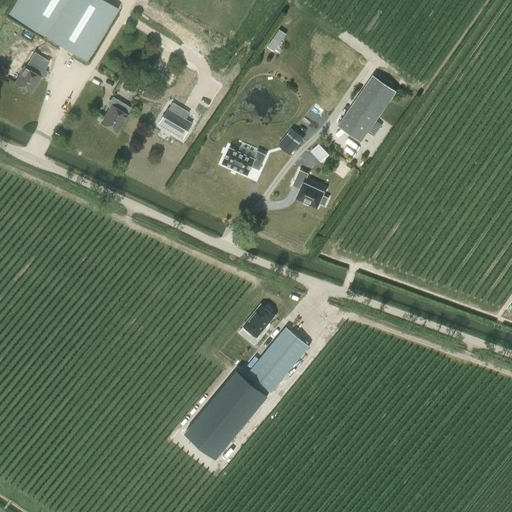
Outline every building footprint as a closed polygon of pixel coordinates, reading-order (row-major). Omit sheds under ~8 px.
[(117,10),(99,0),(63,0),(42,36),(85,63),(117,10)] [(274,51),(286,34),(279,29),(267,46),(274,51)] [(43,77),(46,71),(29,61),(25,67),(24,67),(14,83),(31,92),(40,77),(41,78),(43,77)] [(358,142),(394,93),(372,77),(336,126),(358,142)] [(147,88),(143,95),(148,98),(152,91),(147,88)] [(116,131),(130,107),(112,96),(109,102),(112,105),(101,122),(116,131)] [(191,122),(167,108),(158,123),(182,138),(191,122)] [(292,151),(304,138),(292,128),(281,141),(292,151)] [(244,136),(233,151),(248,160),(255,152),(259,154),(268,142),(262,139),(258,145),(244,136)] [(323,195),(325,188),(305,180),(308,172),(301,169),(293,183),(301,188),(297,195),(318,204),(319,203),(324,204),(328,196),(323,195)] [(263,307),(260,304),(243,324),(252,332),(247,339),(254,345),(267,329),(265,327),(274,316),(271,313),(272,311),(272,308),(268,304),(265,305),(263,307)] [(314,332),(318,335),(314,342),(319,345),(326,335),(327,336),(336,322),(326,315),(314,332)] [(286,326),(248,373),(271,392),(309,346),(286,326)] [(260,405),(269,393),(256,381),(251,387),(259,394),(254,400),(260,405)]
